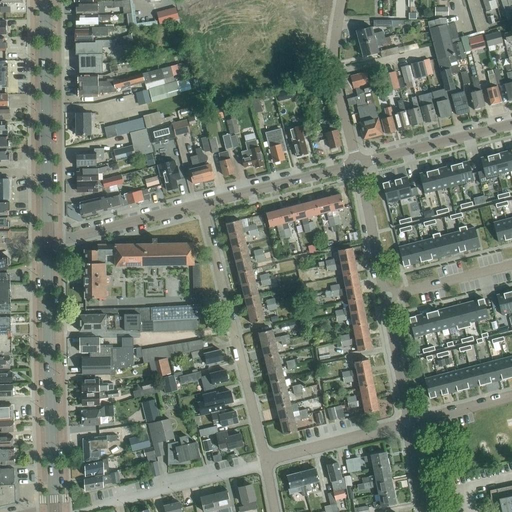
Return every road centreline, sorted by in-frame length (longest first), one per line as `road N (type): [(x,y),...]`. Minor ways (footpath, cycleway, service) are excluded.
road 1 (tertiary): [(54,508),(47,241)]
road 2 (residential): [(204,202),(262,462)]
road 3 (tertiary): [(47,241),(44,0)]
road 4 (track): [(35,335),(233,331)]
road 5 (residential): [(353,166),(334,74),(341,0)]
road 6 (residential): [(99,503),(262,462)]
road 7 (residential): [(511,124),(353,166)]
road 8 (residential): [(204,202),(47,241)]
road 9 (residential): [(353,166),(204,202)]
road 10 (residential): [(262,462),(407,424)]
road 11 (residential): [(381,293),(511,259)]
road 12 (residential): [(407,424),(381,293)]
road 13 (residential): [(381,293),(353,166)]
